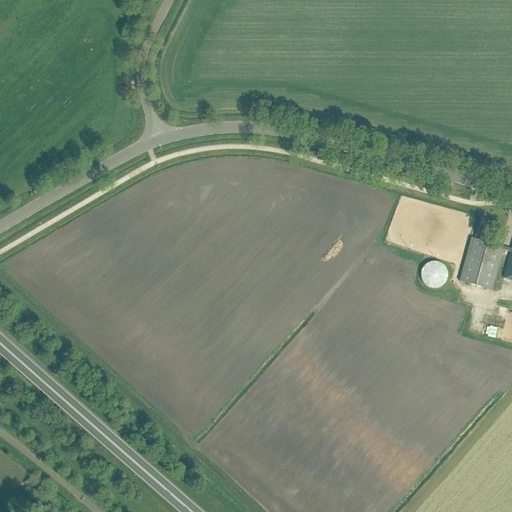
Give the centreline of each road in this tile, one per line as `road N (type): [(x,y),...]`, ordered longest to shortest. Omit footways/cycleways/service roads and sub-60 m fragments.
road 1 (secondary): [(157,141),(215,128),(276,130),(452,176)]
road 2 (trunk): [(191,511),(0,343)]
road 3 (secondary): [(0,227),(157,141)]
road 4 (unclassified): [(157,141),(140,64),(170,0)]
road 5 (unclassified): [(97,511),(0,430)]
